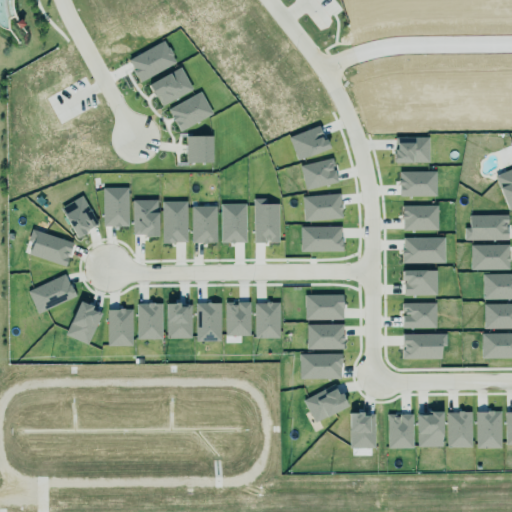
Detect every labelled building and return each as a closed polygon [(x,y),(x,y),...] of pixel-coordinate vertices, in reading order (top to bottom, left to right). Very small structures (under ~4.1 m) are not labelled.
[(159,107),(191,90),(179,67),(147,84),(159,107)] [(211,114),(199,92),(166,109),(178,132),(211,114)] [(296,161),(327,148),(318,125),(287,138),(296,161)] [(184,136),(185,163),(211,162),(211,136),(184,136)] [(427,137),(392,138),(393,163),(428,162),(427,137)] [(304,190),(337,182),(331,158),(298,166),(304,190)] [(511,168),(493,175),(505,209),(511,206),(511,168)] [(398,171),(398,196),(435,196),(434,171),(398,171)] [(101,188),(102,226),(127,226),(126,187),(101,188)] [(339,194),(301,196),(302,220),(340,219),(339,194)] [(75,237),(97,225),(81,196),(59,208),(75,237)] [(131,200),(132,236),(157,236),(156,199),(131,200)] [(277,243),(277,204),(265,204),(265,199),(251,199),(252,243),(277,243)] [(185,201),(161,201),(161,243),(186,243),(185,201)] [(244,204),(219,204),(219,243),(244,243),(244,204)] [(436,205),(401,206),(401,231),(436,230),(436,205)] [(214,206),(189,207),(190,243),(215,242),(214,206)] [(507,216),(468,215),(468,227),(463,227),(463,240),(506,240),(507,216)] [(340,226),(299,227),(299,251),(340,251),(340,226)] [(64,266),(71,242),(30,230),(27,241),(31,242),(27,255),(64,266)] [(443,263),(443,237),(401,238),(401,263),(443,263)] [(469,245),(469,270),(508,269),(507,244),(469,245)] [(401,295),(435,296),(435,270),(402,270),(401,295)] [(511,299),(511,273),(481,274),(481,300),(511,299)] [(35,313),(74,297),(64,274),(26,291),(35,313)] [(342,319),(341,294),(303,295),(304,320),(342,319)] [(249,336),(248,302),(224,302),(224,336),(249,336)] [(278,338),(278,303),(253,302),(253,338),(278,338)] [(88,344),(99,310),(76,303),(65,337),(88,344)] [(136,339),(161,339),(160,303),(135,304),(136,339)] [(164,303),(165,338),(190,338),(189,305),(178,305),(178,303),(164,303)] [(195,341),(219,341),(219,303),(194,303),(195,341)] [(401,328),(435,328),(434,303),(401,303),(401,328)] [(482,329),(511,328),(511,303),(482,304),(482,329)] [(107,346),(132,345),(131,309),(106,309),(107,346)] [(343,349),(342,324),(305,325),(306,349),(343,349)] [(511,333),(480,334),(480,358),(511,358),(511,333)] [(401,359),(440,359),(440,346),(445,346),(445,334),(401,334),(401,359)] [(340,378),(340,354),(298,354),(299,379),(340,378)] [(314,423),(345,406),(333,384),(302,401),(314,423)] [(500,448),(499,411),(475,412),(475,448),(500,448)] [(445,412),(445,448),(470,447),(470,412),(445,412)] [(373,413),(348,414),(348,448),(373,448),(373,413)] [(416,413),(415,447),(441,447),(441,413),(416,413)] [(387,448),(412,448),(411,414),(386,415),(387,448)]
